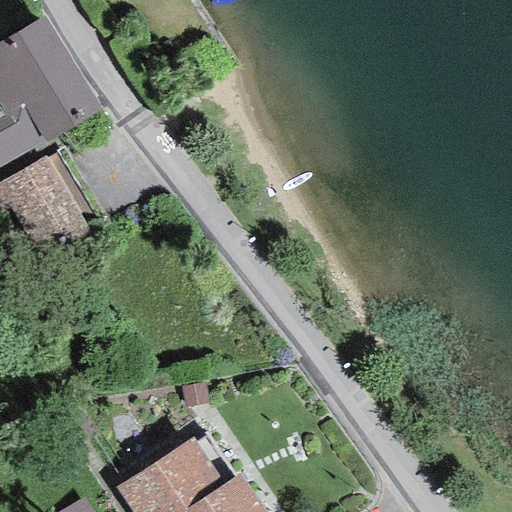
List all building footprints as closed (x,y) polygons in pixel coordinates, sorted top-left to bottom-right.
[(0,167),(100,111),(44,17),(0,40),(0,167)] [(44,156),(0,180),(0,221),(28,272),(90,237),(44,156)] [(203,383),(179,387),(182,408),(207,404),(203,383)] [(130,511),(265,511),(240,472),(222,484),(192,438),(115,488),(130,511)] [(90,511),(83,498),(55,511),(90,511)]
